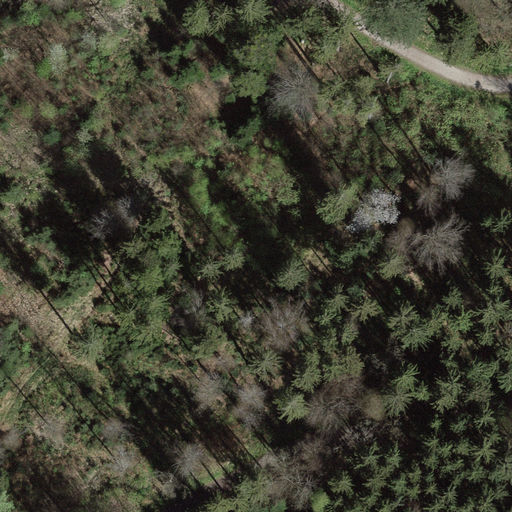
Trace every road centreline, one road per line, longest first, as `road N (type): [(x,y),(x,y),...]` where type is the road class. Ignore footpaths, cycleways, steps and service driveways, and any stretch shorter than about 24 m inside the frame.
road 1 (track): [(511,402),(333,438),(177,511)]
road 2 (track): [(139,213),(0,425)]
road 3 (track): [(511,81),(455,74),(330,0)]
